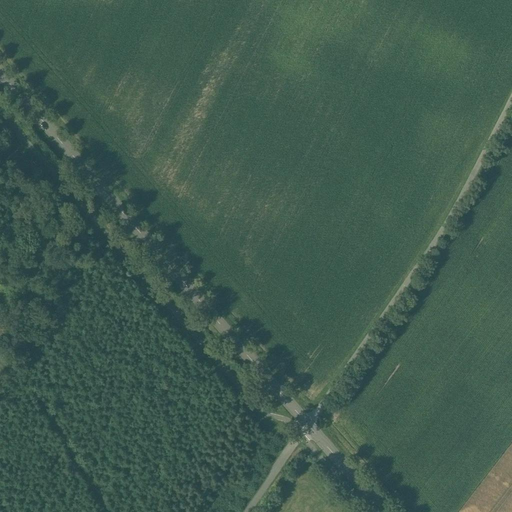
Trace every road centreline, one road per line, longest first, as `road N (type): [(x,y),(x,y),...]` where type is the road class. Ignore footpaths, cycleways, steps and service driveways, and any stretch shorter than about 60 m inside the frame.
road 1 (tertiary): [(0,72),(305,421)]
road 2 (unclassified): [(511,99),(432,245),(305,421)]
road 3 (tertiary): [(305,421),(384,511)]
